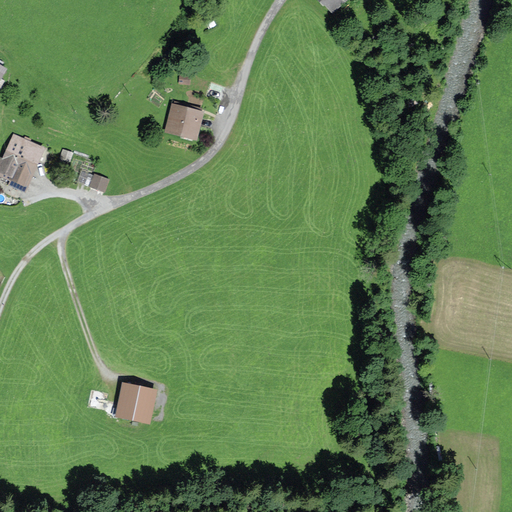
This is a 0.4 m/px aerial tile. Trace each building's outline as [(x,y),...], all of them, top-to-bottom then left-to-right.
[(344,0),(323,0),(333,11),(344,0)] [(201,16),(205,23),(212,19),(208,12),(201,16)] [(176,103),(169,129),(194,135),(199,116),(192,114),(193,110),(187,109),(188,106),(176,103)] [(14,136),(7,151),(34,163),(36,159),(40,160),(44,149),(29,143),(31,140),(27,138),(25,141),(14,136)] [(7,151),(2,163),(8,166),(3,177),(15,181),(13,186),(24,190),(34,163),(7,151)] [(62,157),(69,159),(71,153),(64,151),(62,157)] [(90,186),(104,192),(109,179),(95,174),(90,186)] [(153,392),(122,386),(117,409),(113,408),(111,415),(117,416),(117,414),(147,420),(153,392)]
